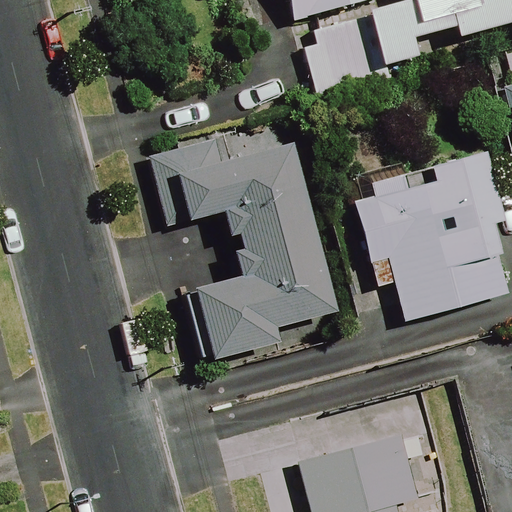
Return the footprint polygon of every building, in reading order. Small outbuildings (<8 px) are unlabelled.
[(511,0),(278,0),(302,101),(412,76),(406,48),(511,23),(511,0)] [(511,82),(483,91),(506,172),(511,191),(511,82)] [(326,318),(290,149),(169,175),(180,224),(213,217),(227,284),(177,294),(192,365),(272,348),(268,330),(326,318)] [(474,160),(364,189),(367,203),(346,208),(368,293),(386,288),(396,327),(500,300),(481,226),(490,224),(474,160)] [(406,503),(391,442),(293,467),(304,511),(388,511),(388,508),(406,503)]
